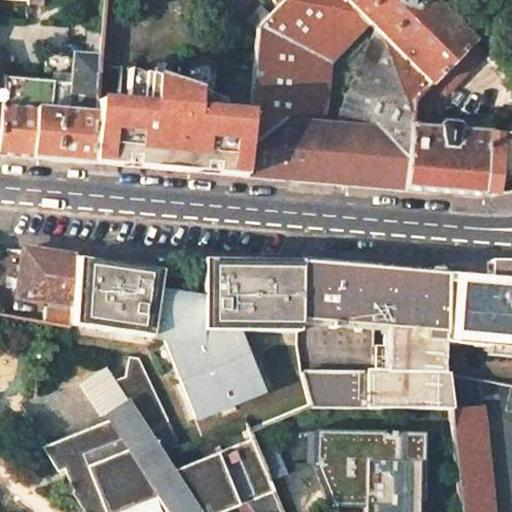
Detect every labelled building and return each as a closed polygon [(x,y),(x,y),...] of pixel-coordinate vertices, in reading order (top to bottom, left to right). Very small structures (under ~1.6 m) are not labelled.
[(361,17),(343,0),(285,0),(270,16),(257,29),(255,53),(255,62),(253,76),(250,117),(314,123),(320,58),(361,17)] [(471,42),(428,0),(343,0),(361,17),(382,38),(429,85),(432,81),(471,42)] [(261,7),(245,23),(257,29),(270,16),(261,7)] [(429,85),(382,38),(344,126),(409,132),(409,127),(411,103),(413,101),(429,85)] [(484,55),(471,42),(432,81),(445,94),(484,55)] [(255,53),(246,52),(245,61),(255,62),(255,53)] [(71,83),(2,76),(0,104),(0,155),(90,164),(98,64),(99,55),(73,53),(71,83)] [(135,159),(150,160),(149,169),(169,170),(188,172),(189,158),(201,159),(200,163),(246,167),(250,117),(253,76),(244,75),(215,73),(162,80),(162,86),(149,85),(150,75),(128,67),(127,83),(127,92),(126,102),(120,102),(121,92),(121,83),(123,67),(98,64),(90,164),(106,165),(107,165),(107,156),(122,158),(135,159)] [(162,80),(150,75),(149,85),(162,86),(162,80)] [(429,103),(413,101),(411,103),(409,127),(426,128),(429,103)] [(314,123),(250,117),(246,167),(245,178),(403,191),(409,132),(344,126),(314,123)] [(426,128),(409,127),(409,132),(403,191),(482,198),(488,133),(458,130),(458,127),(456,124),(441,123),(439,125),(439,129),(426,128)] [(121,166),(142,168),(148,169),(149,169),(150,160),(135,159),(122,158),(107,156),(107,165),(121,166)] [(199,173),(200,163),(201,159),(189,158),(188,172),(194,173),(197,173),(199,173)] [(246,167),(200,163),(199,173),(245,178),(246,167)] [(75,259),(22,251),(15,296),(70,304),(75,259)] [(159,271),(75,259),(70,304),(69,310),(68,323),(134,337),(164,342),(177,375),(191,408),(195,418),(260,391),(238,342),(232,342),(232,331),(294,331),(294,322),(295,261),(295,260),(222,259),(199,259),(200,299),(156,292),(159,271)] [(446,275),(295,261),(294,322),(384,329),(383,373),(366,372),(366,409),(449,410),(444,373),(444,345),(446,275)] [(511,261),(488,261),(488,278),(446,275),(444,345),(511,346),(511,261)] [(69,310),(47,308),(45,319),(68,323),(69,310)] [(138,358),(128,356),(124,378),(115,381),(127,400),(155,447),(134,461),(109,420),(100,424),(42,449),(59,472),(65,469),(74,492),(73,493),(86,511),(125,511),(161,497),(169,511),(219,511),(273,490),(252,439),(171,472),(159,454),(179,446),(138,358)] [(107,368),(82,383),(101,416),(106,413),(127,400),(115,381),(107,368)] [(366,372),(301,372),(310,407),(310,408),(366,409),(366,372)] [(155,447),(127,400),(106,413),(109,420),(134,461),(155,447)] [(483,412),(449,410),(457,475),(489,477),(483,412)] [(421,502),(423,433),(389,432),(389,437),(379,437),(379,432),(311,430),(309,502),(360,503),(359,511),(413,511),(414,502),(421,502)] [(489,477),(457,475),(460,511),(491,511),(491,506),(489,477)]
